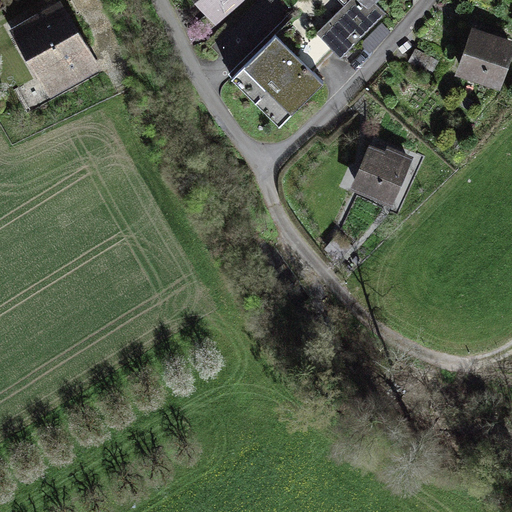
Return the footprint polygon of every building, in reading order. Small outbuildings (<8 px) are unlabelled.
[(187,0),(215,32),(253,0),(187,0)] [(356,0),(359,3),(319,40),(341,64),(388,20),(378,9),(387,0),(356,0)] [(64,5),(11,35),(49,104),(103,74),(64,5)] [(511,64),(511,47),(473,35),(458,80),(502,94),(511,64)] [(243,76),(234,85),(279,131),(324,89),(279,42),(243,76)] [(416,165),(370,147),(352,194),(398,212),(416,165)]
